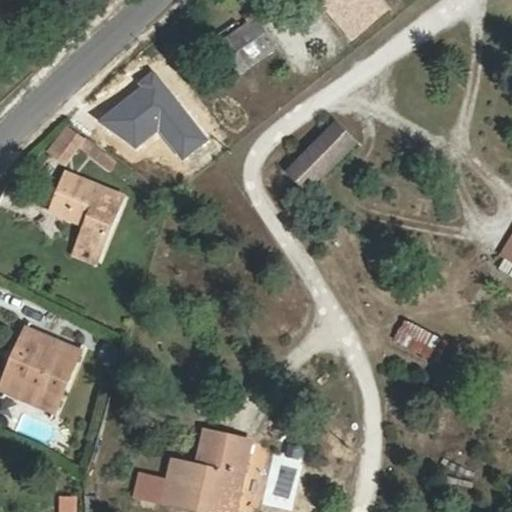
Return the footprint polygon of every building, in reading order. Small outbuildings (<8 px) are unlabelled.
[(0,0),(0,39),(17,23),(0,3),(0,0)] [(321,0),(353,39),(386,9),(378,0),(321,0)] [(251,13),(247,17),(250,22),(256,19),(251,13)] [(236,71),(274,45),(259,24),(221,50),(236,71)] [(277,50),(274,45),(236,71),(221,50),(216,53),(235,80),(277,50)] [(301,49),(287,57),(301,81),(315,73),(301,49)] [(210,140),(154,72),(140,83),(141,89),(99,120),(138,149),(161,130),(185,160),(210,140)] [(69,123),(46,151),(66,167),(80,150),(110,174),(119,163),(69,123)] [(338,126),(291,173),(310,193),(356,143),(338,126)] [(84,234),(107,244),(125,198),(70,176),(55,213),(87,226),(84,234)] [(102,257),(107,244),(84,234),(79,247),(102,257)] [(511,276),(511,261),(508,259),(502,270),(511,276)] [(445,345),(407,324),(398,340),(437,361),(445,345)] [(47,340),(28,332),(19,357),(25,359),(10,394),(54,412),(76,359),(45,345),(47,340)] [(102,341),(97,363),(117,368),(122,346),(102,341)] [(206,434),(198,468),(215,472),(222,438),(206,434)] [(204,503),(239,510),(252,445),(222,438),(215,472),(198,468),(175,464),(166,504),(202,511),(204,503)] [(59,511),(78,511),(79,495),(59,495),(59,511)] [(204,503),(202,511),(204,511),(238,511),(239,510),(204,503)]
